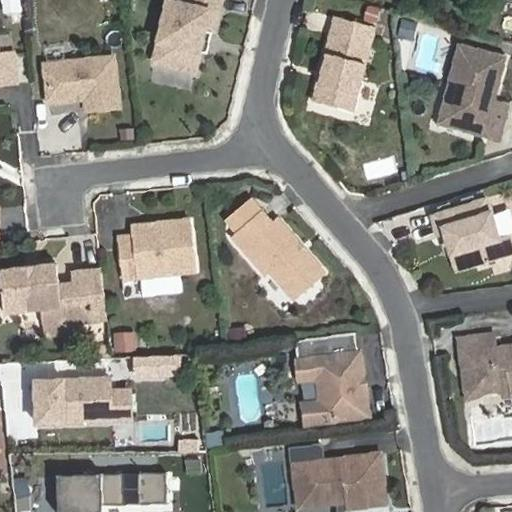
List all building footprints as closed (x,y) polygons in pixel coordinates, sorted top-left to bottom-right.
[(18,0),(11,0),(4,1),(6,11),(19,9),(18,0)] [(220,0),(195,0),(194,7),(170,1),(155,62),(196,72),(200,52),(205,31),(213,33),(220,0)] [(379,9),(369,6),(365,20),(376,22),(379,9)] [(376,27),(335,16),(322,66),(327,68),(324,77),(319,76),(313,100),(355,110),(376,27)] [(420,26),(404,22),(400,35),(417,40),(420,26)] [(205,31),(200,52),(208,53),(213,33),(205,31)] [(508,56),(460,44),(450,78),(458,80),(448,119),(488,129),(486,137),(502,141),(511,104),(497,100),(508,56)] [(0,79),(1,80),(2,84),(17,82),(14,53),(0,55),(0,79)] [(114,58),(46,66),(51,103),(87,99),(89,111),(120,108),(114,58)] [(439,124),(486,137),(488,129),(448,119),(458,80),(450,78),(439,124)] [(486,198),(433,215),(440,236),(447,234),(459,272),(511,255),(511,245),(509,235),(499,238),(486,198)] [(270,226),(261,214),(251,201),(227,219),(238,232),(230,238),(260,276),(265,272),(288,302),(319,277),(276,222),(270,226)] [(118,239),(123,279),(197,270),(191,220),(132,227),(133,237),(118,239)] [(0,270),(5,313),(42,308),(61,306),(63,325),(79,323),(107,319),(101,268),(72,272),(73,283),(60,284),(57,264),(0,270)] [(80,332),(79,323),(63,325),(61,306),(42,308),(45,336),(80,332)] [(137,333),(114,333),(115,354),(138,352),(137,333)] [(493,334),(458,339),(460,354),(465,354),(469,379),(486,393),(510,389),(511,397),(511,396),(511,346),(495,348),(493,334)] [(360,351),(298,359),(300,380),(316,378),(322,383),(323,395),(319,401),(303,403),(306,424),(368,416),(360,351)] [(36,377),(37,431),(115,429),(135,427),(137,406),(134,388),(116,388),(117,377),(36,377)] [(321,443),(290,447),(292,464),(305,462),(310,496),(320,504),(347,500),(348,508),(386,502),(380,451),(323,459),(321,443)] [(298,511),(315,511),(348,508),(347,500),(320,504),(310,496),(305,462),(292,464),(298,511)] [(167,473),(59,476),(60,511),(105,511),(107,505),(168,502),(167,473)]
